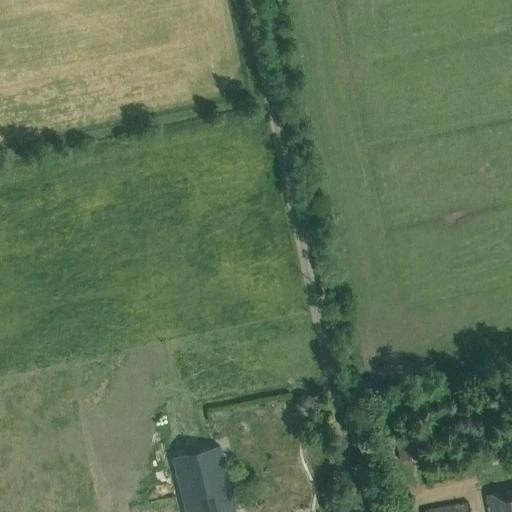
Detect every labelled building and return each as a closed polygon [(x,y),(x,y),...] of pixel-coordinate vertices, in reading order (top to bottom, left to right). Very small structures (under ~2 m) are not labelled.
[(308,391),(299,402),(314,413),(322,402),(308,391)] [(418,437),(395,441),(400,462),(422,457),(418,437)] [(173,460),(185,511),(236,511),(221,448),(173,460)] [(511,511),(511,491),(486,497),(488,511),(511,511)] [(470,511),(468,502),(424,511),(423,511),(470,511)]
